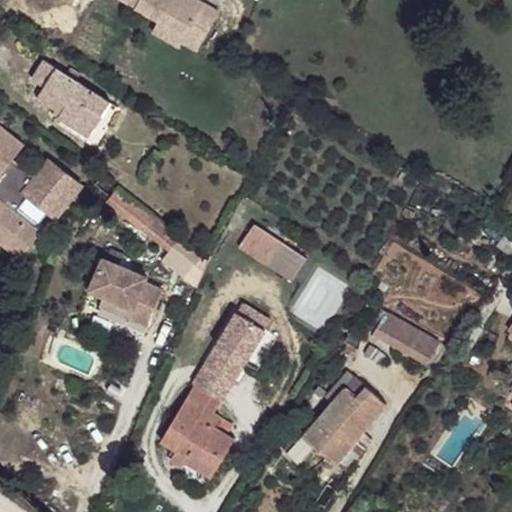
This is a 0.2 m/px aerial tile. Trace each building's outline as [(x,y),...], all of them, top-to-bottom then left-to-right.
[(205,0),(122,0),(162,21),(190,35),(187,40),(202,48),(219,15),(203,7),(206,1),(205,0)] [(222,9),(206,1),(203,7),(219,15),(222,9)] [(162,21),(156,31),(184,45),(187,40),(190,35),(162,21)] [(111,101),(46,60),(34,77),(48,87),(41,99),(63,113),(60,118),(90,137),(111,101)] [(0,122),(0,154),(13,166),(5,174),(8,175),(1,184),(0,184),(0,202),(7,209),(0,217),(0,238),(24,258),(44,234),(39,228),(51,213),(32,197),(26,192),(38,176),(19,160),(29,147),(0,122)] [(13,166),(0,154),(0,183),(1,184),(8,175),(5,174),(13,166)] [(52,159),(38,176),(26,192),(32,197),(37,191),(56,208),(51,213),(57,218),(83,184),(52,159)] [(124,187),(122,185),(108,200),(170,252),(173,247),(194,265),(202,254),(181,237),(184,235),(124,187)] [(32,197),(51,213),(56,208),(37,191),(32,197)] [(281,240),(255,224),(241,246),(268,264),(281,240)] [(152,280),(108,262),(94,292),(108,299),(137,311),(133,321),(153,328),(168,293),(150,285),(152,280)] [(104,308),(133,321),(137,311),(108,299),(104,308)] [(241,313),(269,330),(275,321),(247,304),(241,313)] [(241,313),(208,367),(236,384),(269,330),(241,313)] [(438,341),(389,313),(377,334),(426,361),(438,341)] [(197,385),(225,402),(236,384),(208,367),(197,385)] [(364,387),(348,374),(326,396),(333,401),(289,452),(301,464),(318,447),(338,464),(365,431),(388,403),(367,385),(364,387)] [(225,402),(197,385),(163,440),(177,449),(172,459),(183,466),(187,460),(213,476),(231,446),(222,442),(227,433),(216,427),(221,417),(218,414),(225,402)] [(373,440),(365,431),(338,464),(346,471),(373,440)] [(235,439),(227,433),(222,442),(231,446),(235,439)]
